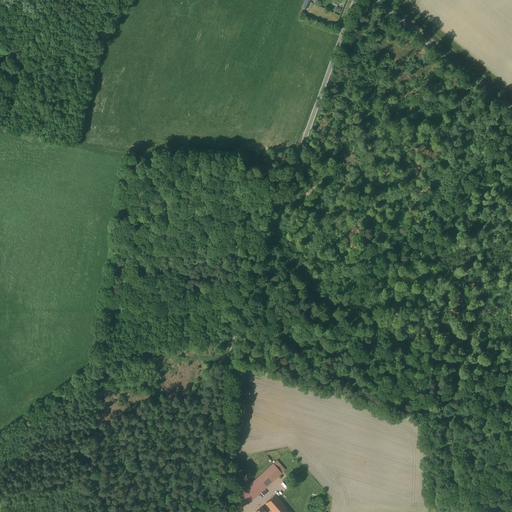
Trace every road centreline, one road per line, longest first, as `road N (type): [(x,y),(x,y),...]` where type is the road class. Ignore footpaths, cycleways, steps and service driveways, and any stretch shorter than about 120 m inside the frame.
road 1 (residential): [(224,511),(231,326),(356,0)]
road 2 (unclassified): [(376,0),(511,114)]
